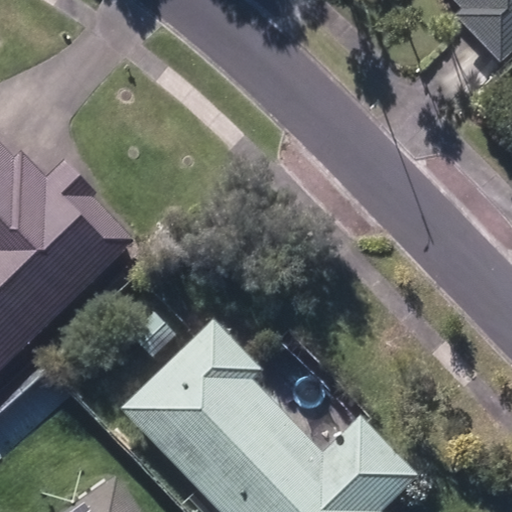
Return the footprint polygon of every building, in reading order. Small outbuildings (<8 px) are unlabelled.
[(460,23),(502,67),(511,56),(511,0),(445,0),(463,19),(460,23)] [(0,374),(134,241),(91,197),(97,192),(64,160),(47,178),(21,150),(15,158),(0,142),(0,374)] [(130,336),(156,361),(180,337),(154,311),(130,336)] [(121,411),(220,511),(381,511),(418,477),(360,417),(324,453),(252,379),(260,369),(213,321),(121,411)] [(65,511),(142,511),(118,476),(65,511)]
